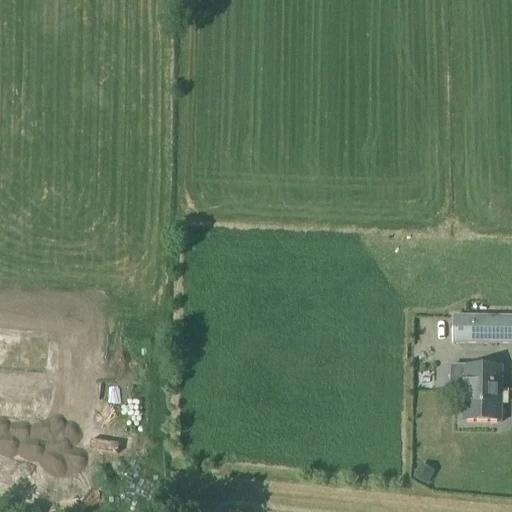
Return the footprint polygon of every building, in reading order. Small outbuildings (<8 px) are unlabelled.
[(511,318),(452,318),(452,345),(511,346),(511,318)] [(0,327),(0,374),(35,378),(40,331),(0,327)] [(299,391),(412,394),(413,362),(299,359),(299,391)] [(451,368),(450,405),(463,405),(463,422),(501,422),(502,368),(451,368)] [(0,428),(33,431),(36,388),(0,385),(0,428)] [(309,449),(411,450),(411,413),(401,413),(402,398),(310,397),(309,449)] [(0,477),(26,478),(27,462),(0,461),(0,477)] [(412,479),(424,485),(429,474),(418,468),(412,479)]
